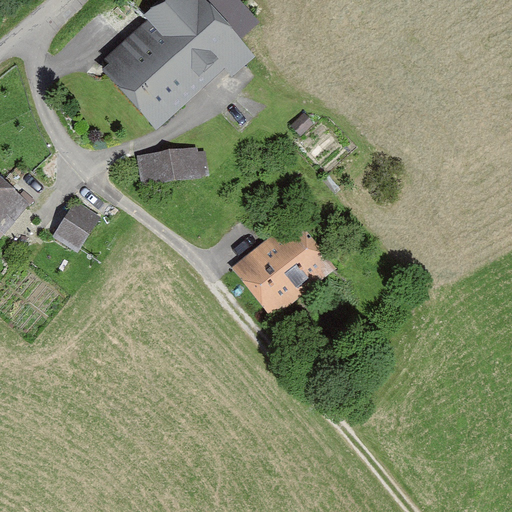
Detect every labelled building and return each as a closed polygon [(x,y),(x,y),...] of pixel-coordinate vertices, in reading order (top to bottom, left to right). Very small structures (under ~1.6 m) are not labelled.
[(105,65),(160,125),(190,97),(182,89),(216,58),(232,76),(254,57),(239,41),(259,23),(237,0),(165,0),(146,18),(151,23),(105,65)] [(306,115),(296,125),(304,134),(315,124),(306,115)] [(192,149),(140,158),(144,186),(197,178),(192,149)] [(21,197),(0,180),(0,240),(30,204),(31,205),(35,199),(25,191),(21,197)] [(98,220),(78,208),(60,237),(79,249),(98,220)] [(238,267),(271,309),(292,293),(290,289),(311,273),(317,281),(331,270),(292,221),(248,255),(250,257),(238,267)]
